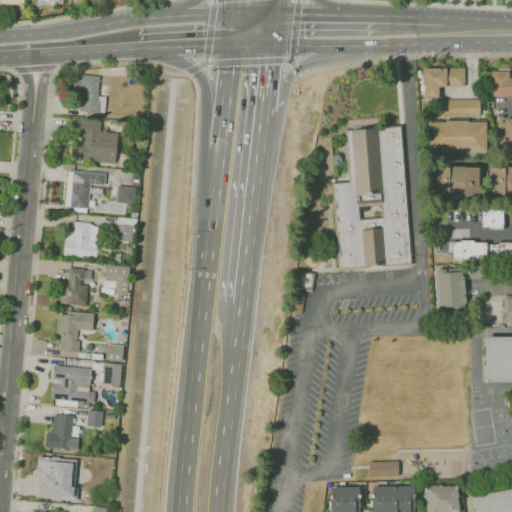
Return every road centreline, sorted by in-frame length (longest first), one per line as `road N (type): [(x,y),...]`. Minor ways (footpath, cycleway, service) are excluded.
road 1 (trunk): [(231,45),(181,511)]
road 2 (tertiary): [(39,55),(0,481)]
road 3 (trunk): [(217,511),(242,303)]
road 4 (trunk): [(242,303),(264,109)]
road 5 (secondary): [(271,43),(416,43),(442,32)]
road 6 (secondary): [(165,17),(0,35)]
road 7 (secondary): [(0,56),(147,47)]
